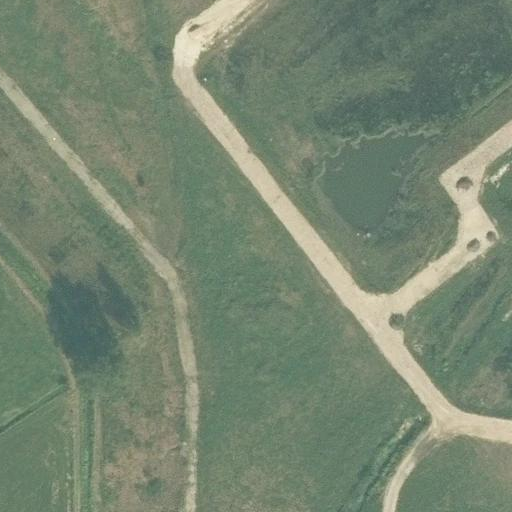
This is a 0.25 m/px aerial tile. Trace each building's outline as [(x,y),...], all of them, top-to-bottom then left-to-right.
[(172,0),(181,11),(195,0),(172,0)] [(266,40),(224,72),(238,90),(249,81),(262,98),(292,75),(306,65),(295,51),(282,62),(266,40)] [(262,98),(251,107),(264,123),(275,114),(288,131),(318,108),(331,98),(321,84),(308,95),(303,88),(292,75),(262,98)] [(288,131),(277,140),(288,154),(299,146),(314,165),(357,131),(347,118),(333,128),(318,108),(288,131)] [(357,131),(314,165),(328,183),(317,192),(330,208),(371,176),(354,155),(367,144),(357,131)] [(395,200),(382,210),(407,242),(424,229),(432,240),(450,226),(427,197),(405,213),(395,200)] [(379,234),(357,251),(381,281),(399,267),(390,256),(407,242),(382,210),(368,221),(379,234)] [(206,345),(216,404),(239,401),(230,341),(206,345)]
